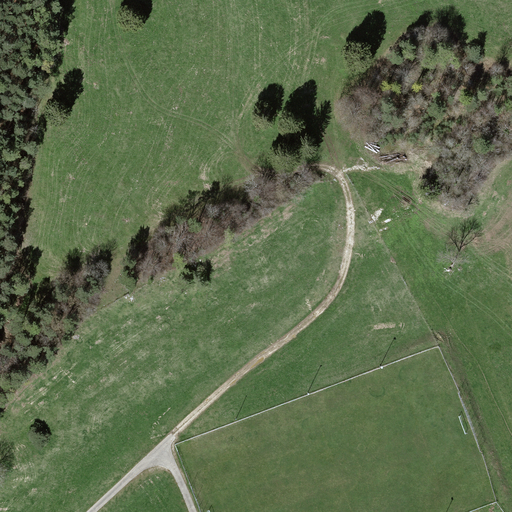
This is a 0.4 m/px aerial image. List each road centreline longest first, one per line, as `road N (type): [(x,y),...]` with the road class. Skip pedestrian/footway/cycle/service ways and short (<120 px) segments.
road 1 (track): [(236,153),(248,169),(270,175),(335,172),(347,196),(348,248),(329,299),(159,452)]
road 2 (track): [(236,153),(211,128),(145,98),(110,0)]
road 3 (track): [(91,511),(159,452),(193,511)]
